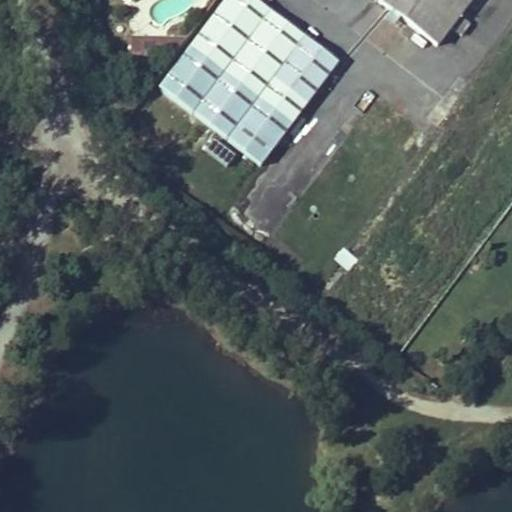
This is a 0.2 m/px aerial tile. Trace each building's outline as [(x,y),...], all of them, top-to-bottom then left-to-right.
[(249,0),(230,0),(160,93),(262,170),(339,67),(249,0)] [(373,0),(396,18),(409,0),(373,0)] [(456,0),(409,0),(396,18),(436,48),(466,7),(456,0)] [(134,57),(164,57),(164,42),(134,42),(134,57)] [(440,209),(476,164),(452,145),(417,190),(440,209)]
